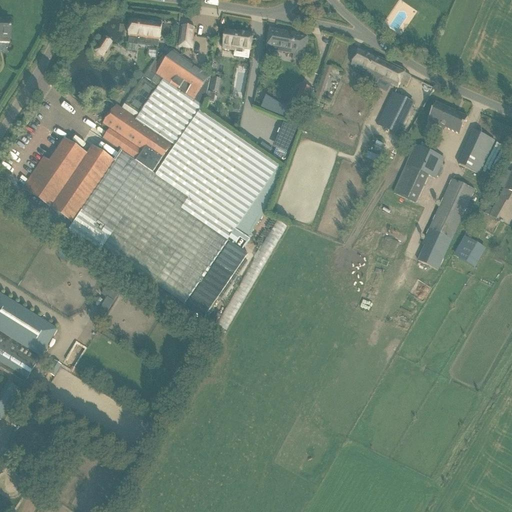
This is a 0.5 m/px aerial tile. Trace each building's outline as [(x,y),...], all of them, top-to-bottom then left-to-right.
[(0,43),(9,44),(10,20),(0,20),(0,43)] [(130,20),(128,37),(129,37),(128,45),(138,46),(138,44),(152,46),(153,40),(159,41),(160,41),(160,36),(161,33),(171,35),(172,27),(162,25),(162,24),(130,20)] [(179,47),(192,49),(195,28),(182,27),(179,47)] [(270,30),(268,40),(266,50),(294,55),(293,60),(301,62),(302,61),(303,61),(307,36),(270,30)] [(239,33),(225,31),(222,50),(235,52),(236,49),(251,51),(253,35),(239,33)] [(104,37),(93,51),(102,57),(113,43),(104,37)] [(359,49),(354,58),(351,66),(366,73),(363,78),(368,80),(369,79),(377,83),(379,80),(397,89),(399,83),(406,87),(411,77),(404,74),(405,72),(359,49)] [(157,63),(151,72),(157,76),(163,80),(194,102),(203,108),(208,84),(206,83),(207,82),(210,77),(173,52),(168,60),(162,56),(157,63)] [(74,224),(67,234),(68,234),(99,255),(102,250),(184,306),(204,320),(248,256),(242,252),(249,240),(248,239),(235,231),(279,168),(200,113),(203,108),(194,102),(163,80),(157,76),(151,72),(157,63),(155,61),(144,78),(158,88),(139,115),(137,119),(135,122),(175,150),(156,178),(122,154),(115,164),(82,212),(74,224)] [(323,93),(331,67),(325,65),(317,91),(323,93)] [(210,85),(209,92),(218,94),(220,87),(210,85)] [(313,90),(301,86),(295,103),(307,107),(313,90)] [(398,96),(387,118),(404,126),(414,104),(412,103),(398,96)] [(265,101),(262,109),(286,119),(289,111),(265,101)] [(446,129),(460,135),(468,118),(436,104),(428,122),(445,130),(446,129)] [(110,130),(102,140),(110,146),(122,154),(156,178),(175,150),(135,122),(137,119),(122,109),(116,105),(114,109),(103,125),(110,130)] [(288,153),(298,129),(284,123),(274,148),(288,153)] [(494,141),(474,132),(459,165),(479,175),(494,141)] [(44,159),(23,189),(74,224),(82,212),(115,164),(92,148),(87,156),(64,140),(49,162),(44,159)] [(444,159),(416,146),(407,166),(428,176),(435,179),(444,159)] [(437,271),(474,190),(452,180),(422,245),(425,247),(418,262),(437,271)] [(469,240),(458,260),(475,269),(486,250),(469,240)] [(110,312),(118,295),(110,291),(102,309),(110,312)] [(0,364),(25,380),(35,365),(33,364),(38,356),(40,358),(57,331),(0,295),(0,364)] [(46,373),(54,378),(61,366),(53,362),(46,373)] [(1,402),(9,407),(19,390),(11,385),(1,402)] [(43,448),(44,443),(44,440),(43,437),(42,435),(39,432),(37,430),(34,429),(32,428),(28,428),(26,428),(23,429),(19,431),(17,433),(16,435),(14,438),(14,441),(14,444),(14,446),(15,449),(17,452),(19,454),(21,456),(24,457),(28,458),(30,458),(34,457),(36,457),(38,455),(40,453),(42,451),(43,448)]
